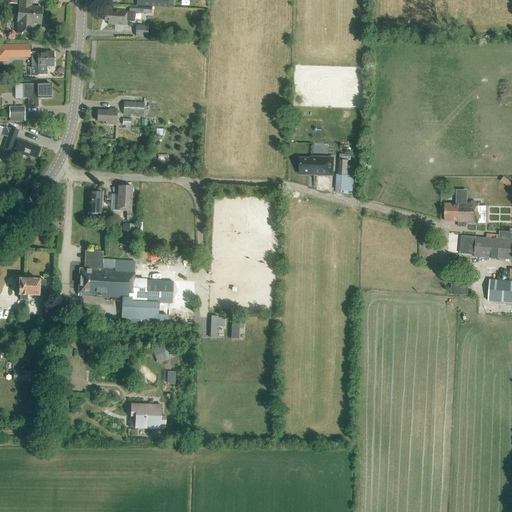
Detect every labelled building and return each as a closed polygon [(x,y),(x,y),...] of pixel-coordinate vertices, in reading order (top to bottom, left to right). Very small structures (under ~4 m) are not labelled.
[(40,24),(41,9),(31,9),(31,0),(19,0),(19,6),(18,6),(17,22),(18,22),(17,34),(32,34),(33,23),(40,24)] [(127,26),(127,21),(133,22),(134,21),(134,13),(151,14),(151,8),(129,7),(129,11),(117,10),(117,13),(105,13),(105,21),(108,22),(108,25),(127,26)] [(135,26),(135,37),(147,37),(147,26),(135,26)] [(30,45),(20,45),(12,45),(12,54),(30,53),(30,45)] [(53,67),(53,52),(37,52),(31,52),(31,67),(37,67),(38,75),(47,75),(46,67),(53,67)] [(23,84),(23,99),(28,99),(28,107),(38,107),(38,99),(50,98),(50,96),(52,95),(52,92),(50,91),(50,83),(23,84)] [(123,102),(123,115),(143,116),(143,115),(147,115),(147,111),(143,110),(143,103),(123,102)] [(9,119),(24,118),(23,106),(8,107),(9,119)] [(116,125),(116,109),(109,109),(109,111),(97,111),(97,121),(105,122),(105,124),(116,125)] [(3,129),(0,127),(0,135),(8,137),(5,146),(3,149),(10,152),(10,154),(21,158),(22,156),(28,158),(28,157),(36,160),(36,158),(40,150),(36,149),(36,147),(16,137),(18,130),(3,127),(3,129)] [(339,188),(347,188),(348,154),(340,154),(339,188)] [(332,175),(333,160),(333,159),(312,158),(312,160),(301,159),(300,174),(332,175)] [(502,177),(500,181),(509,186),(511,181),(502,177)] [(131,212),(132,187),(118,187),(117,211),(131,212)] [(457,204),(445,204),(445,222),(458,222),(458,223),(486,223),(486,204),(478,204),(478,203),(476,203),(475,202),(471,202),(470,203),(467,203),(467,191),(457,191),(457,204)] [(101,214),(102,193),(89,192),(87,219),(108,220),(112,220),(112,214),(110,212),(109,212),(107,211),(106,211),(104,212),(103,212),(102,213),(101,214)] [(135,212),(127,212),(126,221),(134,222),(135,212)] [(132,231),(122,230),(122,241),(130,242),(130,237),(132,237),(132,231)] [(476,237),(474,257),(482,258),(511,260),(511,239),(486,238),(476,237)] [(172,304),(173,282),(134,280),(135,262),(115,261),(114,270),(95,269),(95,265),(102,265),(102,260),(98,259),(98,254),(87,254),(86,269),(80,269),(78,296),(122,298),(121,319),(158,321),(159,303),(172,304)] [(16,288),(16,293),(18,295),(20,295),(20,300),(27,300),(27,296),(45,297),(47,297),(47,293),(44,293),(45,281),(19,280),(19,286),(16,288)] [(488,301),(511,303),(511,282),(490,280),(488,301)] [(451,295),(468,296),(468,283),(451,282),(451,295)] [(51,317),(51,303),(40,302),(39,317),(51,317)] [(209,316),(209,337),(217,337),(218,326),(224,326),(224,316),(209,316)] [(152,351),(157,364),(172,357),(166,344),(152,351)] [(30,371),(13,371),(13,382),(29,382),(30,371)] [(165,429),(165,417),(161,417),(161,406),(130,405),(130,417),(134,417),(134,429),(165,429)]
